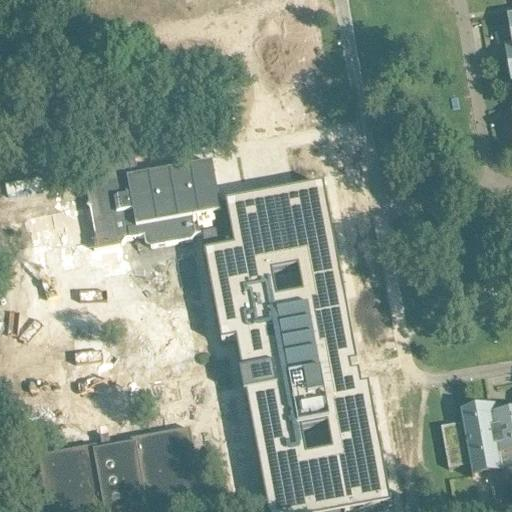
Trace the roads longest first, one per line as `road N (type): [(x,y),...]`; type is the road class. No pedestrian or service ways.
road 1 (residential): [(511,366),(411,376),(379,211)]
road 2 (residential): [(379,211),(340,0)]
road 3 (residential): [(459,0),(492,190)]
